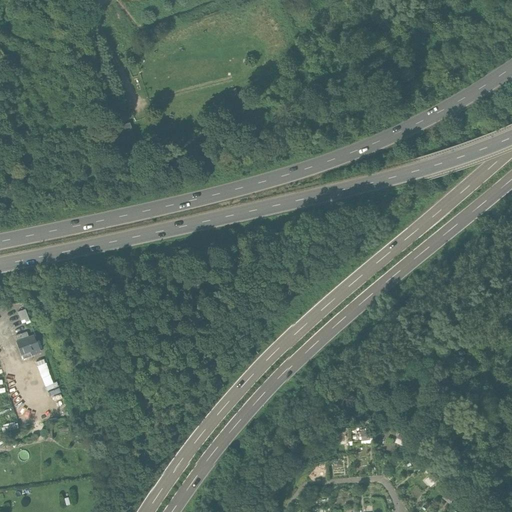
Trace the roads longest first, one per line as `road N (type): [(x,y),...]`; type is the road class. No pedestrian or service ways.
road 1 (trunk): [(511,70),(334,161),(0,240)]
road 2 (trunk): [(0,263),(263,211),(511,136)]
road 3 (primary): [(511,149),(298,333),(220,413),(148,511)]
road 4 (primary): [(173,511),(236,428),(312,349),(511,181)]
